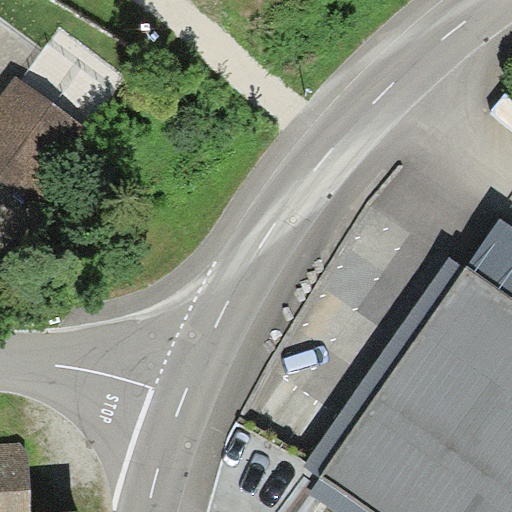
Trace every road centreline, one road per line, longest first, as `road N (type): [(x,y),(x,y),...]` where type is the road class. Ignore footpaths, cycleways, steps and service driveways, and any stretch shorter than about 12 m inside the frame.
road 1 (tertiary): [(471,0),(426,32),(313,166),(238,276),(181,398)]
road 2 (residential): [(181,398),(111,373),(0,363)]
